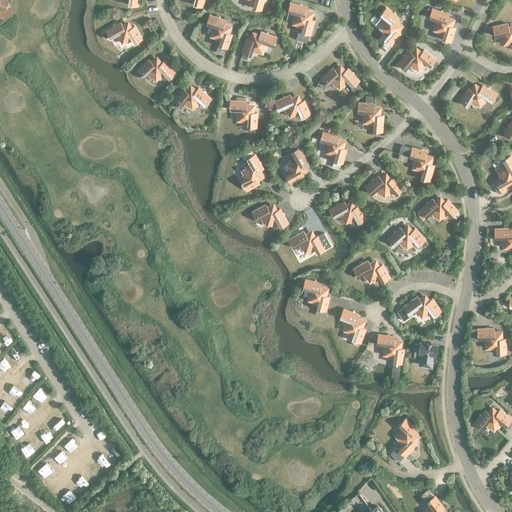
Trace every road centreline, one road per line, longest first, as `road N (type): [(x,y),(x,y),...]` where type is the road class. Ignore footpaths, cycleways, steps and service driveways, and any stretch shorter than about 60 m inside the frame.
road 1 (secondary): [(219,511),(158,450),(0,207)]
road 2 (residential): [(349,23),(293,72),(260,79),(228,75),(192,54),(169,28),(161,0)]
road 3 (residential): [(422,107),(463,164),(476,221),(464,302)]
road 4 (residential): [(300,199),(374,152),(422,107)]
